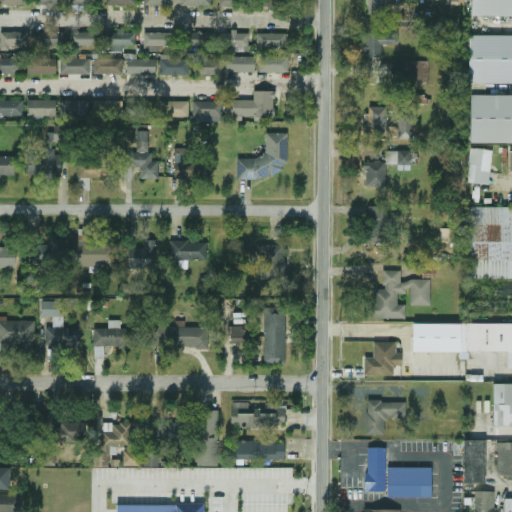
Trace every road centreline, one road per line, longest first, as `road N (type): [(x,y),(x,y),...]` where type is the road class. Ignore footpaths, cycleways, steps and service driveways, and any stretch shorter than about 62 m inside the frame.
road 1 (residential): [(320,511),(323,0)]
road 2 (residential): [(324,212),(0,208)]
road 3 (residential): [(323,83),(0,87)]
road 4 (residential): [(0,19),(323,21)]
road 5 (residential): [(322,383),(0,383)]
